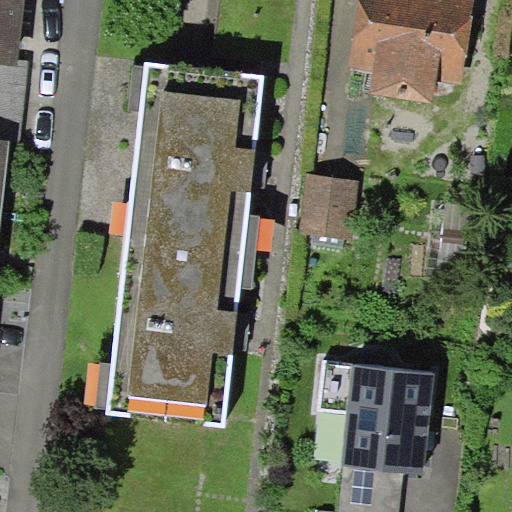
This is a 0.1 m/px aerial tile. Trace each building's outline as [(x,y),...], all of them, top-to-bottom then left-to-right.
[(0,0),(0,98),(29,102),(33,62),(17,60),(23,0),(0,0)] [(425,96),(429,72),(453,76),(464,0),(359,0),(351,61),(374,64),(370,88),(425,96)] [(259,75),(143,63),(107,411),(222,423),(231,336),(250,162),(259,75)] [(25,141),(29,102),(0,98),(0,207),(7,140),(25,141)] [(340,179),(300,176),(295,234),(335,237),(340,179)] [(347,415),(341,466),(343,466),(403,473),(422,475),(434,373),(323,361),(317,412),(347,415)] [(398,511),(403,473),(343,466),(337,511),(398,511)]
